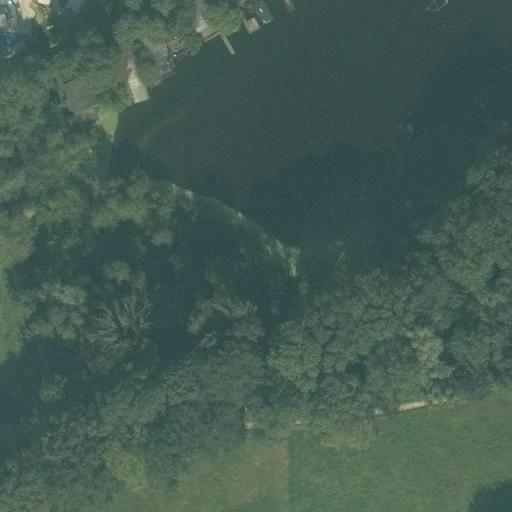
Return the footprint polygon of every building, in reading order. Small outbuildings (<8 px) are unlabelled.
[(186,14),(197,33),(200,31),(196,23),(208,16),(198,0),(181,0),(189,12),(186,14)] [(228,0),(216,0),(214,2),(218,9),(230,2),(228,0)] [(153,24),(163,44),(178,36),(169,16),(153,24)] [(196,23),(200,31),(212,24),(208,16),(196,23)] [(129,39),(143,68),(151,64),(147,57),(161,49),(150,28),(129,39)] [(106,72),(109,81),(125,76),(116,47),(100,53),(102,60),(99,62),(100,65),(103,64),(106,72)] [(147,57),(151,64),(165,56),(161,49),(147,57)] [(88,100),(91,108),(97,106),(86,78),(80,80),(88,100)] [(80,80),(64,87),(72,107),(88,100),(80,80)] [(73,111),(72,107),(64,87),(60,88),(69,112),(73,111)] [(72,107),(73,111),(77,121),(94,114),(91,108),(88,100),(72,107)]
